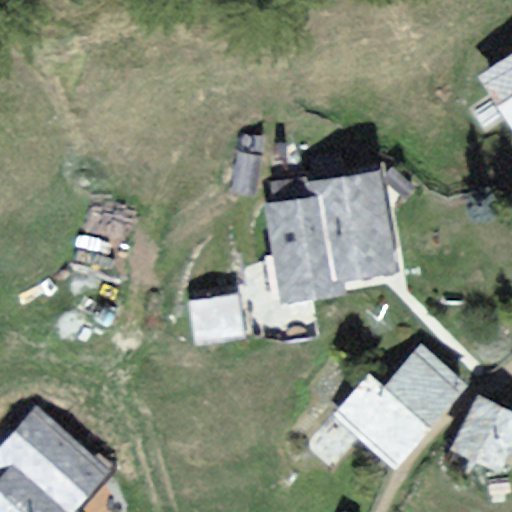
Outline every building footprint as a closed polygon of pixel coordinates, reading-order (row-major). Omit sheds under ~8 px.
[(511,49),(469,77),(503,128),(511,122),(511,49)] [(242,197),(254,304),(312,298),(309,273),(360,268),(349,169),(284,176),(286,193),(242,197)] [(237,292),(187,300),(194,345),(244,337),(237,292)] [(381,472),(457,381),(406,338),(363,389),(351,379),(318,419),(381,472)] [(507,419),(469,398),(441,449),(479,470),(507,419)] [(111,469),(37,402),(0,442),(0,511),(82,511),(77,507),(111,469)]
